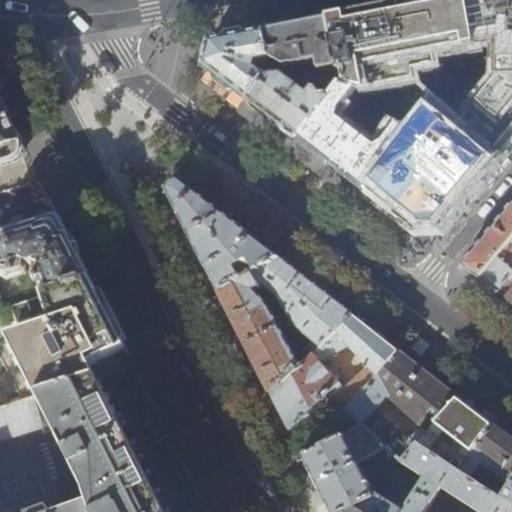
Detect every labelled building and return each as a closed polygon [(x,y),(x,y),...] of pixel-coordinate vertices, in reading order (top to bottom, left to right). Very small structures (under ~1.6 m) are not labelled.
[(511,0),(469,0),(468,0),(434,0),(419,3),(328,21),(341,82),(350,80),(352,91),(365,94),(401,87),(405,104),(435,111),(422,127),(367,194),(399,218),(418,232),(443,230),(453,217),(491,171),(511,146),(511,0)] [(301,26),(265,33),(275,73),(343,89),(341,82),(328,21),(301,26)] [(275,73),(265,33),(244,37),(211,44),(205,68),(234,90),(249,102),(275,73)] [(300,141),(343,89),(275,73),(249,102),(274,122),(300,141)] [(0,99),(10,119),(18,115),(1,85),(0,84),(0,99)] [(352,91),(343,89),(300,141),(331,165),(367,194),(422,127),(408,116),(380,153),(369,144),(372,140),(366,135),(362,139),(341,123),(357,102),(402,113),(405,104),(365,94),(352,91)] [(0,122),(10,119),(0,99),(0,122)] [(0,162),(6,161),(14,157),(18,152),(21,146),(22,142),(10,119),(0,122),(0,162)] [(190,236),(208,270),(256,241),(237,226),(180,182),(168,192),(190,236)] [(511,207),(495,227),(462,267),(470,273),(479,279),(511,239),(511,207)] [(38,273),(44,295),(92,279),(85,266),(76,248),(60,217),(0,234),(0,266),(2,272),(10,275),(27,270),(28,261),(33,262),(38,262),(38,273)] [(511,239),(479,279),(507,301),(511,305),(511,239)] [(268,250),(256,241),(208,270),(212,278),(221,296),(245,281),(239,269),(247,265),(250,268),(254,268),(257,274),(280,259),(268,250)] [(341,306),(299,274),(280,259),(257,274),(245,281),(221,296),(228,309),(263,377),(272,394),(272,395),(314,355),(355,317),(341,306)] [(16,336),(42,396),(136,366),(114,325),(92,279),(44,295),(41,296),(49,319),(50,324),(16,336)] [(507,301),(479,279),(473,286),(502,308),(507,301)] [(379,336),(355,317),(314,355),(321,363),(349,346),(360,359),(359,360),(368,367),(345,390),(356,402),(402,353),(391,345),(379,336)] [(397,340),(391,345),(402,353),(429,375),(441,383),(446,377),(427,362),(424,366),(418,361),(420,357),(397,340)] [(356,402),(347,412),(363,426),(386,446),(387,448),(395,455),(404,462),(419,446),(462,400),(441,383),(429,375),(402,353),(356,402)] [(345,390),(321,363),(314,355),(272,395),(283,415),(291,432),(328,396),(347,412),(356,402),(345,390)] [(209,511),(205,502),(191,476),(179,452),(156,406),(136,366),(42,396),(59,431),(47,436),(61,475),(77,469),(87,491),(91,502),(64,511),(51,511),(51,509),(41,511),(209,511)] [(272,395),(272,394),(265,398),(284,435),(291,432),(283,415),(272,395)] [(36,398),(0,409),(0,440),(49,425),(36,398)] [(478,412),(462,400),(419,446),(428,452),(438,440),(447,447),(454,439),(459,443),(443,462),(460,473),(496,426),(478,412)] [(320,488),(332,511),(350,511),(354,509),(359,511),(511,511),(511,506),(500,499),(488,491),(475,483),(460,473),(443,462),(428,452),(419,446),(404,462),(403,463),(425,477),(402,510),(376,494),(377,492),(375,491),(373,496),(356,463),(386,446),(363,426),(305,459),(320,488)] [(511,438),(496,426),(460,473),(475,483),(479,478),(475,474),(482,464),(493,471),(491,473),(498,477),(488,491),(500,499),(511,483),(511,438)] [(391,460),(395,455),(387,448),(383,452),(391,460)] [(511,483),(500,499),(511,506),(511,483)]
